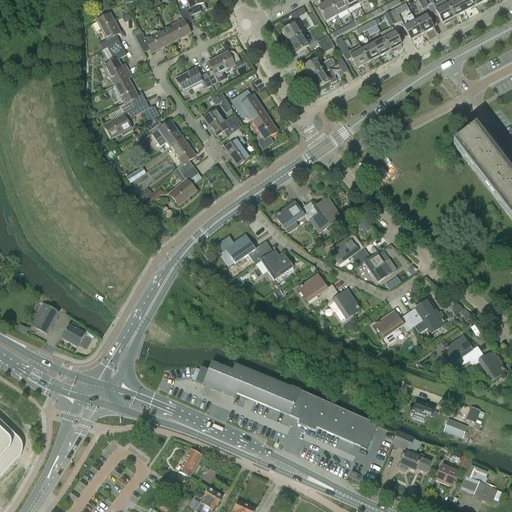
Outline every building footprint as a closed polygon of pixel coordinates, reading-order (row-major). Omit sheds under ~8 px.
[(158,0),(155,0),(151,2),(154,8),(161,5),(158,0)] [(202,0),(186,0),(190,9),(186,11),(190,17),(201,12),(198,6),(204,3),(202,0)] [(348,11),(342,0),(334,0),(330,3),(337,17),(348,11)] [(356,0),(342,0),(348,11),(360,5),(356,0)] [(397,0),(387,5),(390,10),(401,4),(398,0),(397,0)] [(428,7),(424,0),(416,0),(422,11),(428,7)] [(459,0),(448,6),(454,19),(466,13),(459,0)] [(459,0),(466,13),(476,7),(472,0),(459,0)] [(445,1),(434,7),(436,12),(443,25),(444,25),(445,27),(451,24),(450,22),(454,19),(448,6),(445,1)] [(337,17),(330,3),(319,8),(326,23),(337,17)] [(390,10),(387,5),(377,11),(379,16),(390,10)] [(390,13),(396,25),(402,22),(395,10),(390,13)] [(183,22),(164,31),(171,45),(190,35),(186,26),(192,22),(190,17),(186,11),(179,14),(183,22)] [(377,11),(366,17),(368,21),(379,16),(377,11)] [(396,25),(390,13),(384,16),(390,28),(396,25)] [(314,14),(308,17),(315,29),(321,25),(314,14)] [(128,15),(122,18),(125,24),(131,21),(128,15)] [(423,36),(416,23),(411,15),(406,18),(410,26),(405,29),(411,41),(423,36)] [(97,25),(92,27),(96,34),(101,31),(107,42),(104,43),(98,46),(102,52),(107,49),(118,43),(115,37),(120,34),(110,16),(96,23),(97,25)] [(366,17),(355,23),(357,27),(368,21),(366,17)] [(427,17),(416,23),(423,36),(433,30),(427,17)] [(357,27),(355,23),(344,28),(346,33),(357,27)] [(363,27),(366,32),(373,28),(371,23),(363,27)] [(289,45),(302,36),(296,25),(282,33),(289,45)] [(366,32),(363,27),(355,31),(358,36),(366,32)] [(346,33),(344,28),(332,35),(334,39),(346,33)] [(140,30),(131,34),(133,37),(135,37),(135,38),(141,49),(143,53),(149,50),(151,54),(171,45),(164,31),(158,34),(156,32),(154,32),(152,32),(151,34),(150,35),(151,37),(144,41),(142,35),(142,34),(140,30)] [(395,34),(384,40),(391,52),(401,47),(395,34)] [(309,47),(302,36),(289,45),(295,55),(309,47)] [(321,50),(332,43),(328,37),(317,44),(321,50)] [(369,64),(362,51),(362,52),(359,47),(349,53),(347,50),(341,39),(335,42),(341,54),(346,62),(352,59),(358,70),(369,64)] [(384,40),(373,46),(380,58),(391,52),(384,40)] [(114,62),(104,68),(114,87),(127,80),(117,61),(126,57),(118,43),(107,49),(114,62)] [(334,48),(332,43),(321,50),(324,55),(334,48)] [(373,46),(362,51),(369,64),(380,58),(373,46)] [(213,71),(207,74),(213,86),(218,83),(219,84),(226,81),(222,73),(234,67),(234,65),(240,62),(236,55),(235,54),(234,54),(233,53),(232,53),(231,53),(230,53),(229,53),(228,54),(209,64),(213,71)] [(311,81),(330,69),(329,68),(335,65),(331,60),(320,66),(317,61),(304,69),(311,81)] [(342,62),(337,65),(343,75),(348,72),(342,62)] [(330,69),(311,81),(317,91),(330,83),(331,85),(337,82),(330,69)] [(213,86),(207,74),(200,78),(196,70),(176,80),(183,93),(202,83),(206,90),(213,86)] [(127,80),(114,87),(124,106),(119,108),(122,115),(134,109),(130,103),(138,99),(127,80)] [(212,95),(215,105),(225,101),(222,92),(212,95)] [(241,96),(230,103),(242,121),(248,117),(252,123),(265,115),(253,97),(251,98),(247,92),(241,96)] [(227,113),(232,110),(226,101),(221,104),(227,113)] [(123,117),(104,127),(111,140),(130,130),(127,121),(137,116),(149,109),(146,103),(134,109),(122,115),(123,117)] [(144,113),(150,123),(161,118),(155,107),(144,113)] [(228,138),(239,131),(241,129),(233,117),(224,123),(216,111),(204,119),(217,137),(224,132),(228,138)] [(265,115),(252,123),(264,141),(259,145),(263,151),(273,144),(269,138),(277,133),(265,115)] [(158,122),(137,137),(141,143),(151,136),(160,149),(167,144),(171,149),(182,140),(169,122),(162,128),(158,122)] [(511,179),(474,130),(456,144),(511,216),(511,179)] [(239,131),(228,138),(232,144),(225,149),(238,167),(250,159),(241,147),(245,144),(241,138),(243,137),(239,131)] [(182,140),(171,149),(182,166),(178,170),(182,176),(193,169),(188,162),(195,158),(182,140)] [(131,181),(146,175),(144,169),(129,176),(131,181)] [(183,184),(169,195),(179,207),(196,192),(187,182),(197,175),(193,169),(182,176),(178,170),(174,173),(183,184)] [(146,191),(139,197),(143,203),(151,197),(146,191)] [(162,194),(159,191),(149,200),(152,203),(162,194)] [(314,219),(308,224),(316,236),(341,219),(327,199),(314,209),(310,204),(305,207),(314,219)] [(314,219),(305,207),(300,211),(294,203),(275,216),(285,231),(285,230),(288,234),(298,228),(295,223),(303,218),(308,224),(314,219)] [(229,239),(215,248),(220,254),(225,251),(235,264),(248,255),(251,260),(263,253),(259,247),(254,250),(245,237),(233,245),(229,239)] [(355,263),(367,254),(363,249),(355,238),(352,237),(349,239),(329,252),(339,266),(351,258),(355,263)] [(263,253),(251,260),(255,266),(261,262),(274,281),(293,268),(285,257),(280,260),(274,252),(266,257),(263,253)] [(370,259),(367,254),(355,263),(358,268),(364,264),(378,283),(396,270),(383,252),(378,256),(378,254),(370,259)] [(318,276),(298,290),(307,303),(320,295),(324,300),(336,292),(332,286),(327,289),(318,276)] [(279,292),(274,295),(277,300),(282,297),(279,292)] [(336,292),(324,300),(327,306),(333,302),(339,310),(336,312),(335,314),(341,323),(343,323),(346,321),(360,311),(347,292),(339,297),(336,292)] [(415,310),(410,313),(418,325),(414,328),(419,336),(423,333),(428,330),(431,335),(445,325),(444,324),(447,322),(441,313),(438,315),(432,306),(429,301),(415,310)] [(43,304),(30,327),(47,336),(59,313),(43,304)] [(457,304),(451,309),(456,316),(462,311),(457,304)] [(394,312),(374,326),(387,344),(390,345),(396,341),(396,338),(401,334),(406,331),(407,332),(414,328),(418,325),(410,313),(399,320),(394,312)] [(353,321),(348,324),(351,329),(357,325),(353,321)] [(69,327),(61,341),(76,349),(84,336),(80,334),(82,331),(79,330),(80,329),(72,324),(70,328),(69,327)] [(86,332),(81,345),(88,349),(94,336),(86,332)] [(469,362),(482,353),(478,347),(473,351),(463,337),(444,351),(445,353),(441,356),(445,363),(450,360),(453,365),(459,361),(462,366),(469,362)] [(424,345),(417,350),(420,355),(427,350),(424,345)] [(485,358),(482,353),(469,362),(472,367),(479,363),(492,382),(506,373),(492,353),(485,358)] [(201,368),(196,383),(203,385),(235,399),(236,395),(298,422),(297,425),(316,433),(317,430),(353,446),(354,444),(367,450),(377,426),(364,420),(291,388),(290,390),(235,365),(232,372),(212,364),(209,371),(201,368)] [(415,411),(412,418),(424,422),(425,420),(427,421),(428,417),(432,418),(432,417),(435,418),(437,414),(434,413),(436,409),(416,401),(413,410),(415,411)] [(471,408),(466,420),(475,424),(480,412),(471,408)] [(0,478),(19,458),(20,457),(21,457),(21,456),(22,455),(22,454),(22,453),(22,452),(23,451),(23,449),(23,448),(23,447),(22,446),(22,445),(22,444),(21,443),(21,442),(20,441),(20,440),(19,440),(18,439),(0,421),(0,478)] [(448,421),(444,433),(458,439),(463,427),(461,427),(448,421)] [(398,433),(392,446),(409,453),(409,451),(416,454),(421,443),(414,440),(398,433)] [(191,451),(178,473),(189,479),(202,457),(191,451)] [(405,452),(399,465),(401,466),(400,468),(400,470),(401,472),(404,473),(405,472),(407,471),(408,469),(416,472),(417,470),(426,474),(430,463),(423,460),(425,457),(419,455),(417,458),(405,452)] [(461,457),(458,466),(466,469),(470,459),(461,457)] [(442,466),(436,481),(451,488),(457,473),(442,466)] [(493,501),(497,492),(497,491),(485,486),(487,479),(486,478),(488,474),(471,467),(461,491),(491,505),(493,501)] [(168,478),(161,490),(177,499),(184,487),(168,478)] [(212,511),(216,506),(217,507),(222,499),(209,490),(203,499),(204,500),(201,505),(200,505),(195,511),(212,511)] [(254,511),(256,511),(238,503),(232,511),(254,511)]
